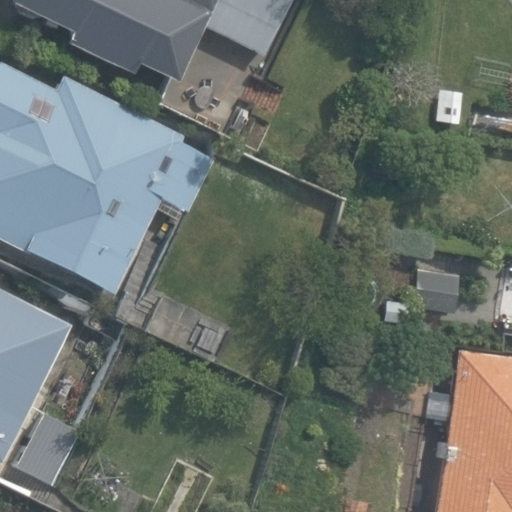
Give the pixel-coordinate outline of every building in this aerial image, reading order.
[(294,0),(1,0),(1,1),(68,31),(64,43),(134,75),(138,67),(178,88),(206,30),(267,58),(294,0)] [(40,83),(0,62),(0,243),(93,290),(139,200),(176,219),(211,149),(48,67),(40,83)] [(305,177),(293,207),(325,219),(337,189),(305,177)] [(0,436),(58,315),(0,287),(0,436)] [(511,511),(511,353),(452,346),(430,511),(511,511)] [(33,405),(7,459),(42,476),(69,422),(33,405)] [(172,453),(141,511),(191,511),(211,474),(172,453)]
